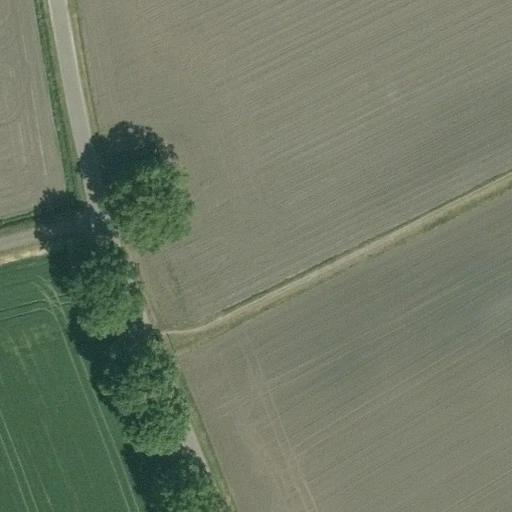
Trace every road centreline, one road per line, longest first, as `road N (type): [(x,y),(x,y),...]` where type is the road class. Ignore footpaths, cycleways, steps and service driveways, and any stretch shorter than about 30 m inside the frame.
road 1 (track): [(511,181),(152,358)]
road 2 (unclassified): [(216,511),(103,219)]
road 3 (unclassified): [(103,219),(57,0)]
